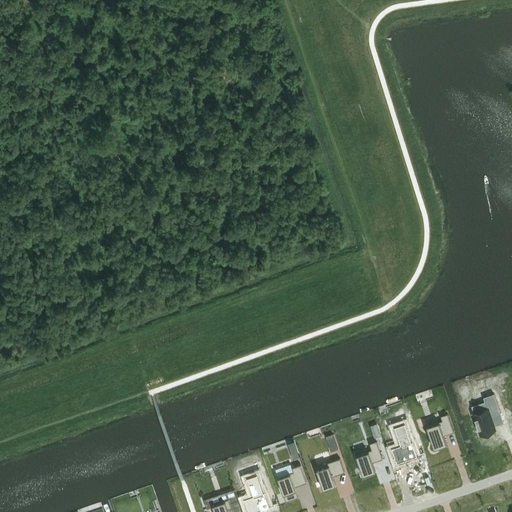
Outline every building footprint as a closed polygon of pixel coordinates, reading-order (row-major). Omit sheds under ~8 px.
[(480,434),(495,429),(492,422),(497,420),(495,416),(501,414),(494,393),(483,397),(487,408),(473,413),(480,434)] [(452,433),(445,414),(439,417),(441,422),(439,422),(424,427),(432,451),(445,447),(441,434),(443,433),(444,433),(445,435),(452,433)] [(377,423),(372,425),(375,436),(381,434),(377,423)] [(412,444),(406,426),(396,430),(402,448),(393,451),(398,467),(419,460),(413,444),(412,444)] [(333,434),(327,436),(331,450),(337,447),(333,434)] [(368,450),(357,454),(364,474),(377,469),(373,458),(376,457),(377,460),(384,457),(378,440),(371,442),(373,449),(370,449),(368,450)] [(297,450),(291,452),(293,458),(299,456),(297,450)] [(336,474),(343,472),(339,458),(315,466),(321,487),(335,483),(332,472),(335,471),(336,474)] [(293,471),(278,477),(286,501),(298,496),(294,483),(297,482),(298,485),(306,482),(300,465),(292,467),(293,471)] [(265,496),(259,478),(249,481),(255,500),(246,503),(248,511),(268,511),(271,511),(268,501),(267,499),(266,496),(265,496)] [(226,500),(215,504),(217,511),(231,511),(230,508),(234,507),(231,498),(226,500)]
